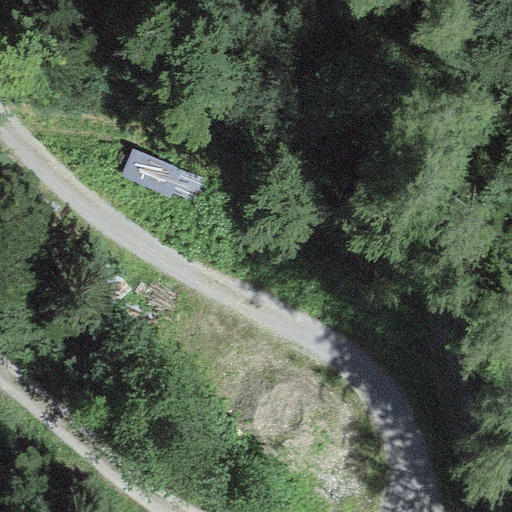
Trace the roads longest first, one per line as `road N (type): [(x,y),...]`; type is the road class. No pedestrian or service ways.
road 1 (track): [(424,511),(413,461),(382,398),(322,345),(120,233),(0,130)]
road 2 (track): [(0,403),(153,511)]
